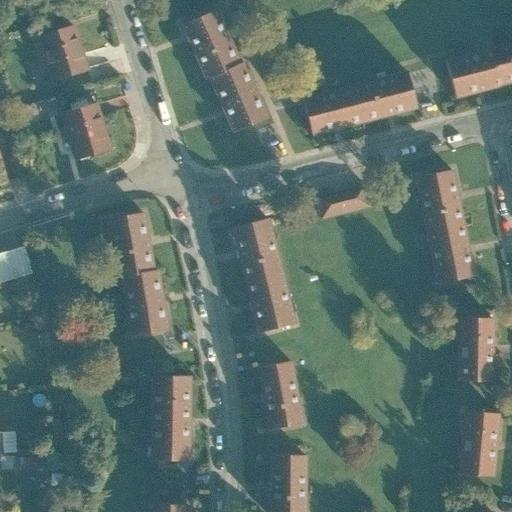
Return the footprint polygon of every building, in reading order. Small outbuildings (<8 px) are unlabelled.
[(204,76),(237,62),(215,9),(177,25),(200,77),(204,76)] [(76,23),(38,34),(52,80),(91,69),(76,23)] [(511,41),(497,45),(507,84),(511,82),(511,41)] [(442,58),(452,98),(507,84),(497,45),(442,58)] [(237,62),(204,76),(228,132),(267,116),(243,60),(237,62)] [(408,68),(355,81),(364,121),(418,108),(408,68)] [(299,95),(308,135),(364,121),(355,81),(299,95)] [(98,102),(61,112),(65,127),(59,129),(63,143),(70,141),(75,160),(112,149),(98,102)] [(0,182),(8,180),(0,153),(0,182)] [(20,154),(8,157),(15,179),(26,175),(20,154)] [(412,179),(422,231),(462,223),(452,172),(412,179)] [(362,183),(313,196),(319,220),(368,207),(362,183)] [(157,270),(147,212),(109,219),(118,278),(122,277),(157,270)] [(228,230),(240,281),(278,271),(266,221),(228,230)] [(432,283),(472,276),(462,223),(422,231),(432,283)] [(24,246),(0,253),(0,282),(32,273),(24,246)] [(157,270),(122,277),(131,337),(171,329),(161,270),(157,270)] [(253,332),(291,323),(278,271),(240,281),(253,332)] [(491,382),(491,318),(453,318),(453,381),(491,382)] [(263,426),(298,421),(289,359),(254,364),(263,426)] [(152,465),(189,466),(190,375),(154,374),(152,465)] [(491,478),(496,415),(461,412),(456,475),(491,478)] [(268,511),(301,511),(302,454),(269,454),(268,511)] [(151,511),(189,511),(190,505),(151,503),(151,511)]
